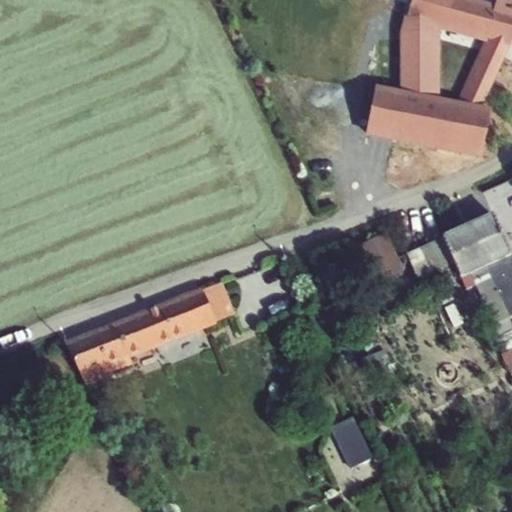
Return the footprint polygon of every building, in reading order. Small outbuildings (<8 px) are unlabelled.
[(511,0),(487,0),(488,1),(483,0),(409,0),(405,20),(407,86),(402,102),(391,140),(482,159),(492,118),(484,116),(510,40),(511,40),(511,0)] [(362,133),(391,140),(402,102),(372,94),(362,133)] [(511,321),(511,241),(509,235),(479,248),(511,320),(511,321)] [(511,320),(479,248),(472,251),(505,323),(511,320)] [(420,271),(431,296),(455,286),(462,301),(482,293),(496,327),(505,323),(472,251),(471,249),(420,271)] [(361,265),(375,298),(405,285),(391,252),(361,265)] [(431,296),(420,271),(414,273),(425,299),(431,296)] [(232,332),(220,303),(68,366),(80,395),(232,332)] [(352,416),(331,425),(349,467),(370,458),(352,416)]
